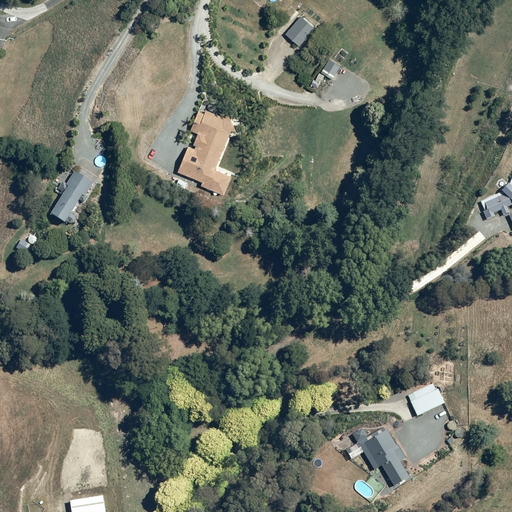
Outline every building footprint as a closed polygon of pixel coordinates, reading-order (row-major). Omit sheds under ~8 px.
[(313,28),(300,16),(284,34),(297,46),(313,28)] [(341,66),(330,59),(321,73),(332,80),(341,66)] [(176,172),(200,181),(198,185),(206,188),(223,194),(230,175),(215,170),(234,120),(198,106),(193,121),(197,122),(189,144),(187,144),(176,172)] [(56,190),(61,192),(55,204),(54,203),(48,214),(64,222),(67,217),(75,222),(77,217),(71,214),(79,199),(85,202),(95,185),(88,181),(72,172),(66,183),(61,181),(56,190)] [(511,180),(511,182),(500,191),(501,193),(479,202),(487,220),(496,216),(495,214),(501,212),(504,218),(508,216),(511,225),(511,180)] [(443,403),(434,383),(406,395),(415,415),(443,403)] [(405,458),(385,427),(345,452),(351,460),(363,452),(374,470),(381,466),(395,487),(410,477),(400,461),(405,458)] [(102,511),(100,495),(67,499),(69,511),(102,511)]
